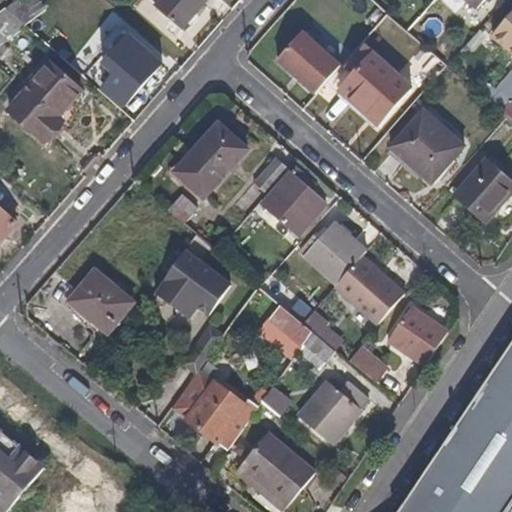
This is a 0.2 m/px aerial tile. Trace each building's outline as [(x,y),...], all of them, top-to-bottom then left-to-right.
[(25,24),(46,9),(39,0),(18,0),(7,9),(25,24)] [(183,30),(209,0),(160,0),(155,6),(183,30)] [(331,51),(366,12),(352,0),(327,0),(304,27),(331,51)] [(467,0),(478,9),(485,0),(467,0)] [(3,43),(27,26),(25,24),(7,9),(0,13),(0,57),(8,48),(3,43)] [(511,13),(492,36),(511,53),(511,70),(498,87),(501,90),(489,104),(499,113),(511,97),(511,13)] [(162,65),(142,47),(126,32),(111,48),(116,52),(104,64),(117,76),(103,90),(124,108),(162,65)] [(474,52),(487,39),(480,32),(468,45),(474,52)] [(316,95),(341,68),(302,33),(277,61),(316,95)] [(411,89),(372,55),(340,90),(380,125),(411,89)] [(434,81),(447,66),(438,59),(426,72),(434,81)] [(58,117),(82,90),(52,64),(10,111),(45,143),(64,122),(58,117)] [(499,92),(488,83),(479,95),(489,103),(499,92)] [(511,102),(510,101),(500,113),(511,124),(511,102)] [(432,186),(466,147),(425,110),(390,149),(432,186)] [(205,200),(249,150),(219,124),(175,173),(205,200)] [(486,226),(511,195),(511,180),(487,158),(454,197),(486,226)] [(268,195),(289,171),(276,159),(255,183),(268,195)] [(328,205),(309,189),(312,186),(294,169),(262,204),(300,237),(328,205)] [(185,224),(198,210),(182,196),(169,210),(183,223),(185,224)] [(0,243),(18,224),(0,208),(0,243)] [(367,252),(334,224),(320,240),(315,236),(301,252),(338,285),(349,273),(363,256),(367,252)] [(188,248),(197,235),(187,228),(178,241),(188,248)] [(185,252),(188,248),(178,241),(169,254),(180,260),(185,252)] [(180,260),(156,294),(190,318),(198,306),(211,315),(231,287),(202,265),(185,252),(180,260)] [(406,294),(363,256),(349,273),(336,288),(335,289),(377,326),(406,294)] [(135,303),(95,270),(69,303),(109,335),(135,303)] [(313,314),(297,300),(287,312),(303,325),(313,314)] [(287,312),(281,306),(260,331),(274,343),(282,332),(301,349),(313,333),(303,325),(287,312)] [(425,368),(449,333),(412,307),(389,342),(425,368)] [(330,324),(316,311),(313,314),(303,325),(313,333),(319,338),(328,327),(330,324)] [(345,341),(328,327),(319,338),(336,352),(345,341)] [(207,337),(218,345),(225,336),(213,328),(207,337)] [(336,352),(319,338),(313,333),(301,349),(298,354),(319,372),(336,352)] [(200,371),(218,345),(207,337),(205,336),(185,365),(198,374),(200,371)] [(507,511),(511,505),(511,344),(511,347),(463,419),(410,497),(400,511),(507,511)] [(388,370),(363,349),(352,363),(377,383),(388,370)] [(229,451),(259,409),(251,402),(249,401),(246,406),(200,371),(198,374),(173,410),(221,446),(221,445),(229,451)] [(333,446),(362,411),(340,392),(328,382),(298,417),(300,418),(318,433),(330,443),(333,446)] [(370,401),(348,383),(340,392),(362,411),(370,401)] [(263,403),(270,393),(262,387),(251,402),(259,409),(263,403)] [(293,402),(274,388),(270,393),(263,403),(281,418),(293,402)] [(318,433),(300,418),(296,423),(314,438),(318,433)] [(8,511),(46,468),(0,428),(0,511),(8,511)] [(330,443),(318,433),(314,438),(311,443),(323,453),(330,443)] [(317,473),(270,434),(243,465),(290,505),(317,473)] [(284,511),(290,505),(243,465),(236,474),(280,511),(284,511)]
